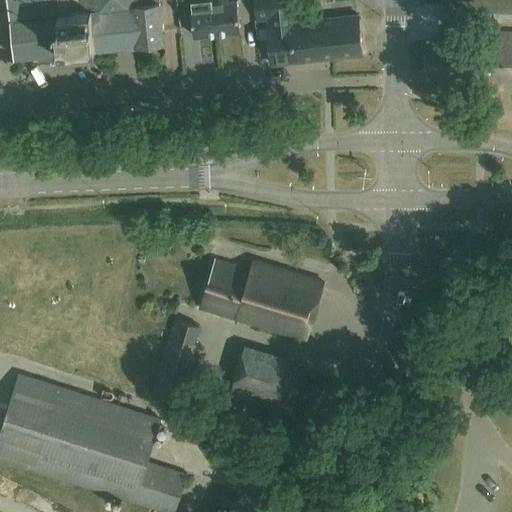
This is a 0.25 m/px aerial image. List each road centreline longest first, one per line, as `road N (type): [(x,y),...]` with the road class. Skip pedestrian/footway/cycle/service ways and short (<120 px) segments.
road 1 (tertiary): [(301,511),(377,382),(400,257),(400,202)]
road 2 (unclassified): [(0,108),(327,83)]
road 3 (secondary): [(0,186),(209,177)]
road 4 (secondary): [(399,142),(313,143),(209,177)]
road 5 (secondary): [(209,177),(302,200),(400,202)]
road 6 (tertiary): [(399,142),(397,0)]
